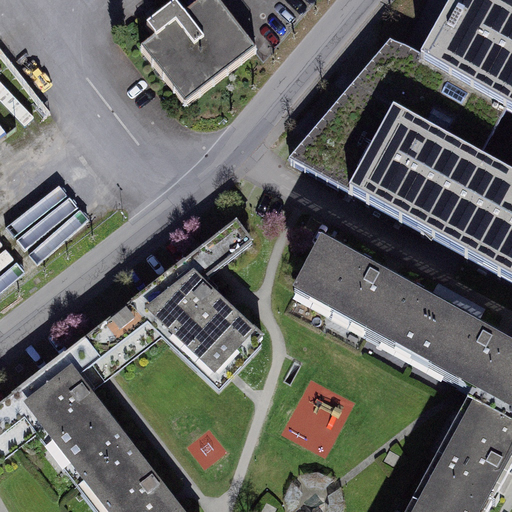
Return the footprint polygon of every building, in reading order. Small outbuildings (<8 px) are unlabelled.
[(222,0),(159,0),(117,38),(183,111),(260,41),(222,0)] [(291,165),(511,287),(511,0),(460,0),(425,64),(389,47),(291,165)] [(411,357),(443,300),(312,229),(278,285),(411,357)] [(165,320),(226,383),(270,342),(184,253),(140,294),(165,320)] [(165,320),(140,294),(87,342),(77,350),(100,380),(109,372),(165,320)] [(488,399),(511,412),(511,336),(443,300),(411,357),(488,399)] [(49,423),(94,484),(148,444),(100,380),(77,350),(24,392),(49,423)] [(0,466),(49,423),(24,392),(0,414),(0,466)] [(511,412),(488,399),(428,504),(442,511),(495,511),(511,483),(511,412)] [(203,511),(148,444),(94,484),(116,511),(203,511)]
